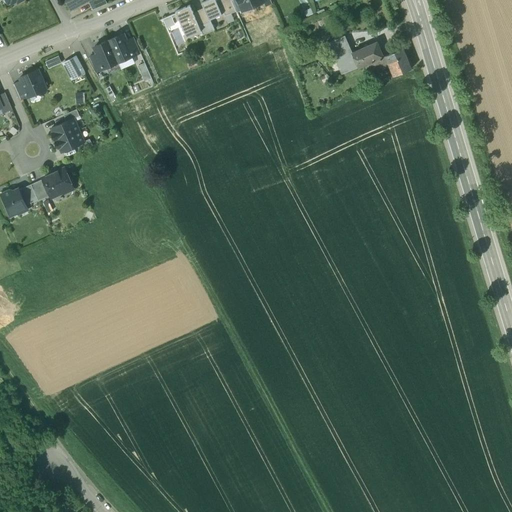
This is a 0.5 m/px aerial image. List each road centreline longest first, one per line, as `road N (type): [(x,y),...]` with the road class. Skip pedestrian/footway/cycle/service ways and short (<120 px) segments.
road 1 (track): [(328,511),(90,72)]
road 2 (secondary): [(511,329),(413,0)]
road 3 (track): [(136,511),(0,342)]
